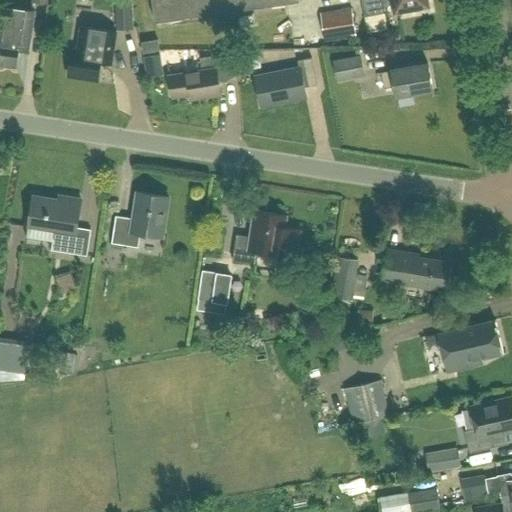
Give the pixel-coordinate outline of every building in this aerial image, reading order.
[(133,0),(115,0),(117,29),(135,28),(133,0)] [(156,0),(159,19),(291,0),(156,0)] [(429,4),(428,0),(362,0),(366,16),(429,4)] [(0,64),(17,67),(19,48),(30,50),(35,10),(0,5),(0,64)] [(357,35),(352,8),(321,13),(325,40),(357,35)] [(70,75),(99,79),(101,62),(112,63),(117,31),(83,26),(79,49),(74,49),(70,75)] [(159,39),(142,41),(144,52),(161,49),(159,39)] [(234,80),(230,53),(201,57),(203,69),(170,75),(174,97),(192,95),(192,100),(222,95),(221,83),(234,80)] [(360,54),(334,59),(338,81),(364,75),(360,54)] [(145,57),(148,76),(164,74),(162,55),(145,57)] [(261,106),(307,97),(305,87),(318,85),(313,58),(298,61),(300,68),(255,77),(261,106)] [(433,90),(429,62),(392,69),(392,70),(382,72),(385,87),(395,85),(397,96),(433,90)] [(163,237),(169,197),(137,192),(133,218),(116,216),(112,243),(138,247),(140,233),(163,237)] [(82,199),(68,197),(68,201),(34,196),(29,225),(56,230),(53,250),(87,255),(91,230),(77,228),(82,199)] [(301,228),(285,226),(287,214),(256,209),(251,236),(237,234),(233,258),(257,262),(259,250),(296,256),(301,228)] [(388,250),(383,280),(445,290),(450,262),(411,256),(411,253),(388,250)] [(355,299),(360,259),(338,256),(333,296),(355,299)] [(200,292),(214,294),(213,300),(227,302),(232,274),(204,270),(200,292)] [(482,357),(503,353),(495,319),(439,332),(448,370),(483,361),(482,357)] [(0,370),(24,373),(28,342),(0,338),(0,370)] [(390,414),(381,378),(345,387),(353,423),(390,414)] [(320,382),(322,392),(344,389),(343,379),(320,382)] [(491,435),(511,429),(511,396),(472,406),(477,427),(465,430),(470,452),(493,446),(491,435)] [(459,447),(427,453),(430,472),(462,467),(459,447)] [(486,477),(488,491),(500,489),(501,496),(511,494),(511,473),(511,471),(497,474),(497,475),(486,477)] [(488,491),(486,477),(485,475),(460,479),(465,504),(490,500),(489,495),(488,491)] [(409,493),(412,511),(421,511),(440,509),(437,488),(409,493)] [(511,511),(511,494),(501,496),(502,501),(474,506),(475,511),(511,511)]
